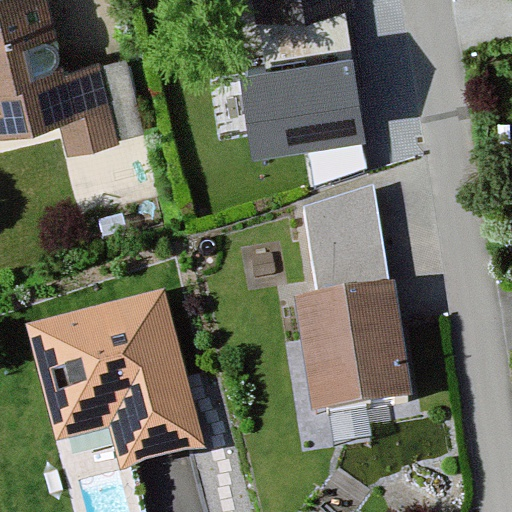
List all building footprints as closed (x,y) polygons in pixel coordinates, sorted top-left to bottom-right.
[(58,73),(38,0),(0,0),(0,137),(55,122),(65,159),(144,138),(124,64),(94,72),(91,64),(58,73)] [(348,9),(346,0),(248,0),(253,24),(348,9)] [(356,140),(347,68),(251,80),(260,152),(356,140)] [(371,199),(298,222),(309,299),(384,288),(371,199)] [(203,449),(165,290),(27,324),(56,444),(107,432),(117,469),(203,449)] [(402,410),(384,301),(285,317),(303,426),(402,410)]
